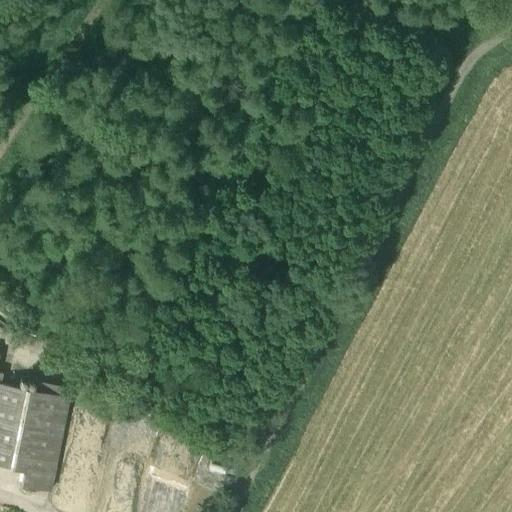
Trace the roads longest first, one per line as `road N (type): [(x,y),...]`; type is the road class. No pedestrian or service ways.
road 1 (track): [(229,511),(458,78),(482,50),(511,33)]
road 2 (track): [(0,165),(113,0)]
